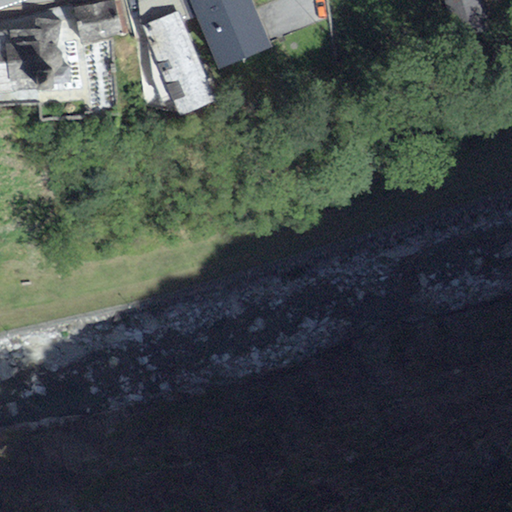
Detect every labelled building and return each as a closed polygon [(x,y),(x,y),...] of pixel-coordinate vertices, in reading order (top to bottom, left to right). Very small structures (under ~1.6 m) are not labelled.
[(112,0),(109,0),(74,7),(81,42),(119,34),(112,0)] [(189,21),(180,0),(145,0),(133,5),(177,111),(210,97),(180,25),(189,21)] [(269,43),(249,0),(186,0),(217,67),(269,43)] [(480,0),(444,0),(455,40),(489,31),(480,0)] [(0,34),(0,95),(34,91),(44,75),(61,68),(59,47),(40,43),(31,31),(0,34)]
